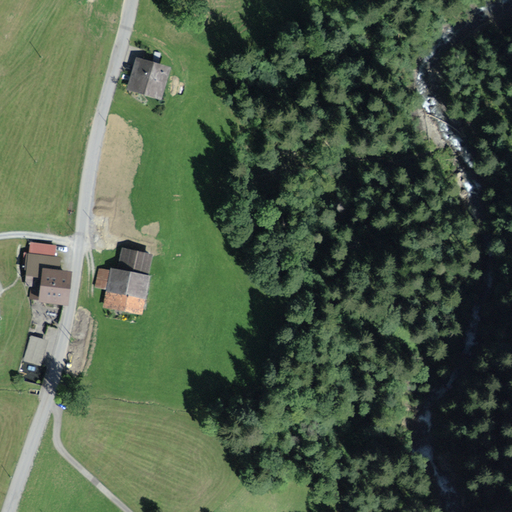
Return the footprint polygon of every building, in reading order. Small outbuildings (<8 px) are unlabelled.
[(140,65),(133,86),(158,94),(164,72),(140,65)] [(111,272),(105,303),(139,310),(151,257),(124,251),(119,274),(111,272)] [(28,283),(33,283),(39,284),(40,272),(57,274),(58,259),(30,255),(28,283)] [(56,275),(57,274),(40,272),(39,284),(33,283),(31,297),(37,297),(37,299),(64,302),(67,276),(56,275)] [(46,342),(33,338),(26,360),(40,364),(46,342)]
